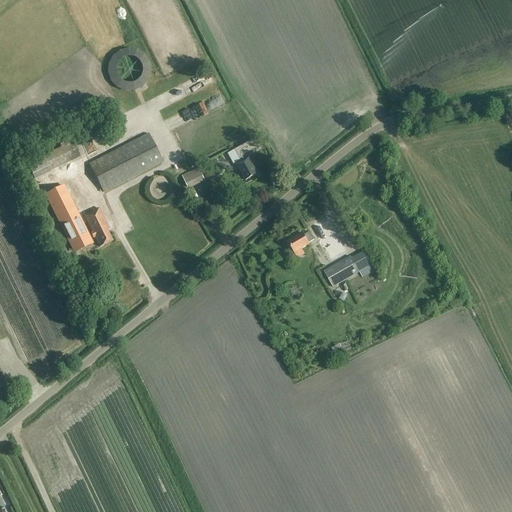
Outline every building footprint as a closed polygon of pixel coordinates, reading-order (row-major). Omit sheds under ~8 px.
[(194,81),(199,91),(221,79),(216,69),(194,81)] [(220,91),(225,103),(235,98),(230,86),(220,91)] [(148,134),(89,165),(103,193),(163,162),(148,134)] [(259,148),(254,139),(234,150),(241,163),(244,161),(242,157),(259,148)] [(43,156),(51,171),(80,157),(72,142),(43,156)] [(234,160),(229,151),(223,155),(228,164),(234,160)] [(37,179),(51,173),(43,156),(26,164),(33,179),(37,178),(37,179)] [(237,165),(246,180),(257,173),(249,158),(244,161),(241,163),(237,165)] [(203,175),(213,170),(209,163),(199,167),(203,175)] [(182,177),(188,190),(205,182),(199,169),(182,177)] [(98,209),(84,216),(92,232),(90,233),(93,239),(95,238),(100,247),(112,241),(108,232),(105,226),(107,225),(98,209)] [(327,219),(314,226),(332,257),(345,250),(327,219)] [(309,246),(308,245),(309,244),(308,243),(314,240),(310,233),(304,236),(302,233),(288,242),(295,253),(294,253),(297,260),(305,255),(302,250),(309,246)] [(324,272),(333,288),(359,274),(353,262),(342,268),(340,264),(324,272)] [(340,347),(332,350),(336,358),(343,355),(340,347)]
